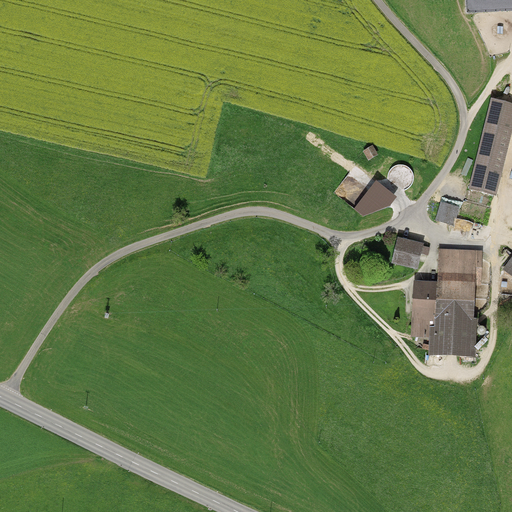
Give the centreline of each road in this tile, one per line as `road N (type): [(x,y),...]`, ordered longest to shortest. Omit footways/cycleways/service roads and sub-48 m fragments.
road 1 (unclassified): [(6,400),(79,287),(112,257),(254,213),(344,240),(411,218),(454,162),(468,120),(438,66),(378,0)]
road 2 (tertiary): [(6,400),(238,511)]
